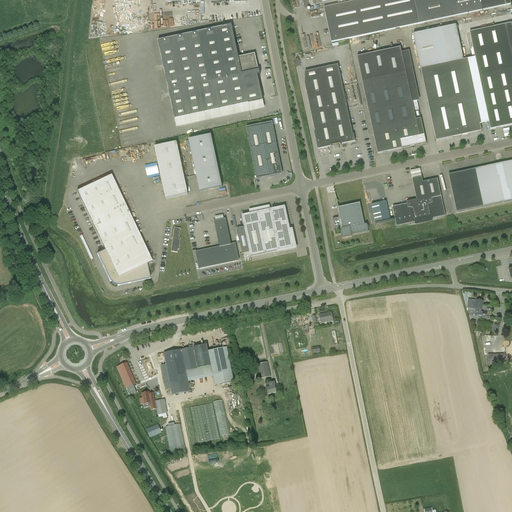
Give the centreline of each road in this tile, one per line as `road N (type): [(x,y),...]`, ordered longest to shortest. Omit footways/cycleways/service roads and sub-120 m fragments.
road 1 (unclassified): [(382,511),(335,287)]
road 2 (unclassified): [(301,185),(511,141)]
road 3 (unknown): [(271,108),(161,131),(135,37)]
road 4 (unclassified): [(323,289),(121,336)]
road 5 (unclassified): [(301,185),(264,0)]
